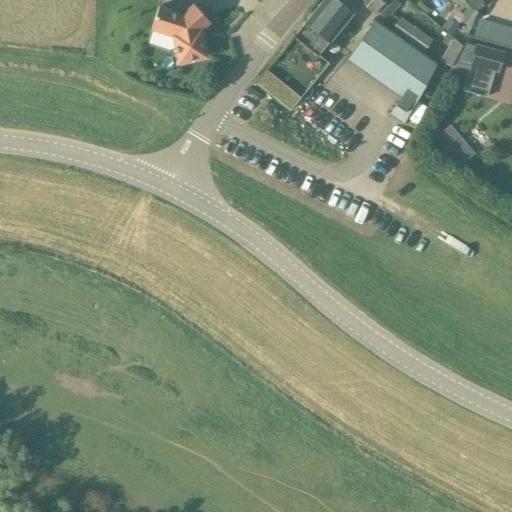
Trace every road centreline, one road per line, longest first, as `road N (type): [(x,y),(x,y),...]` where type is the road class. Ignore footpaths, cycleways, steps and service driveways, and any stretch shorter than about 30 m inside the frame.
road 1 (tertiary): [(511,416),(395,354),(268,250),(165,186)]
road 2 (residential): [(165,186),(245,67),(302,0)]
road 3 (tertiary): [(165,186),(78,154),(0,142)]
